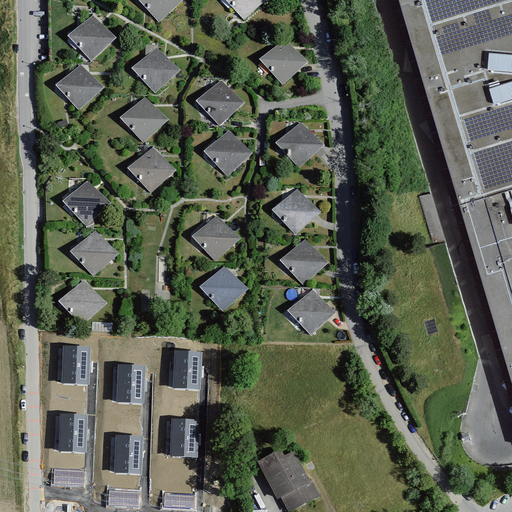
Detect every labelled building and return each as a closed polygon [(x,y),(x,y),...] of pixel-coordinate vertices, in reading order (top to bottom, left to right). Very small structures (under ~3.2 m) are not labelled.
[(177,1),(176,0),(136,0),(155,21),(177,1)] [(264,0),(225,0),(243,19),(264,0)] [(511,0),(401,0),(402,2),(409,25),(420,62),(422,69),(424,78),(427,86),(430,96),(436,118),(440,133),(441,136),(445,148),(450,168),(454,180),(460,200),(511,376),(511,0)] [(111,40),(89,17),(67,37),(88,60),(111,40)] [(304,65),(283,42),(261,62),(282,85),(304,65)] [(176,74),(155,51),(133,71),(154,94),(176,74)] [(98,90),(77,67),(55,87),(76,110),(98,90)] [(239,106),(218,83),(196,103),(217,126),(239,106)] [(164,123),(143,100),(121,120),(142,143),(164,123)] [(320,149),(299,126),(277,146),(298,169),(320,149)] [(249,157),(227,134),(205,154),(227,177),(249,157)] [(175,174),(153,151),(129,173),(152,197),(175,174)] [(112,208),(88,183),(64,205),(88,230),(112,208)] [(298,193),(275,216),(297,238),(320,215),(298,193)] [(240,245),(218,220),(194,241),(216,266),(240,245)] [(118,258),(96,234),(72,256),(95,280),(118,258)] [(330,268),(308,244),(283,266),(304,290),(330,268)] [(226,270),(202,293),(224,316),(248,293),(226,270)] [(110,308),(85,284),(62,307),(84,330),(110,308)] [(313,294),(290,316),(312,338),(335,317),(313,294)] [(90,347),(64,346),(62,383),(89,385),(90,347)] [(202,352),(176,351),(174,389),(201,390),(202,352)] [(146,366),(119,365),(117,403),(144,404),(146,366)] [(87,415),(61,414),(59,452),(86,453),(87,415)] [(199,420),(172,419),(170,456),(197,458),(199,420)] [(143,436),(116,435),(115,472),(141,474),(143,436)] [(263,466),(286,511),(299,511),(322,501),(296,449),(263,466)]
